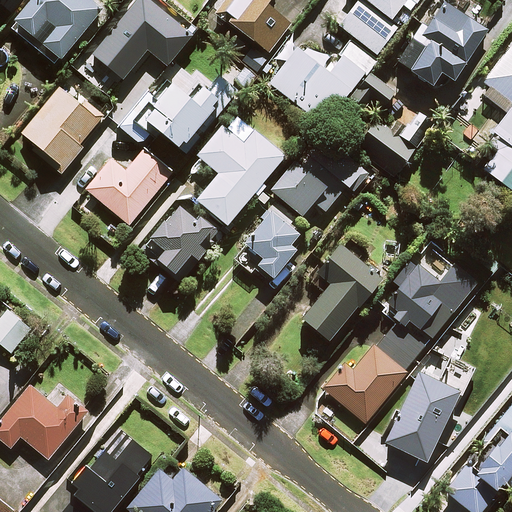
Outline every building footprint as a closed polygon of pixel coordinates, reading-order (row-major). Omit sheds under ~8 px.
[(30,0),(24,8),(13,21),(33,39),(47,23),(54,29),(41,44),(59,60),(104,7),(95,0),(30,0)] [(189,38),(144,0),(143,0),(93,59),(121,83),(150,49),(167,63),(189,38)] [(270,0),(235,0),(222,19),(267,51),(289,22),(266,5),(270,0)] [(353,37),(376,54),(395,29),(358,0),(339,26),(352,36),(353,37)] [(420,0),(365,0),(391,20),(402,4),(412,12),(420,0)] [(486,32),(444,2),(430,22),(427,20),(397,62),(431,86),(441,72),(452,80),(486,32)] [(347,96),(367,70),(378,56),(376,54),(353,37),(337,58),(309,36),(272,84),(325,125),(347,96)] [(511,105),(492,132),(511,146),(511,41),(482,82),(511,104),(511,105)] [(395,92),(367,70),(347,96),(364,110),(369,103),(380,111),(395,92)] [(187,99),(168,83),(154,99),(147,93),(120,126),(141,143),(154,127),(185,153),(208,125),(236,92),(218,76),(204,92),(197,86),(187,99)] [(100,122),(58,87),(21,132),(63,167),(100,122)] [(416,110),(399,134),(375,116),(363,133),(404,164),(410,156),(434,123),(416,110)] [(283,156),(232,113),(197,155),(218,173),(196,200),(226,225),(283,156)] [(511,146),(492,132),(486,141),(497,149),(483,169),(511,190),(511,146)] [(325,211),(344,187),(354,195),(370,177),(317,133),(302,152),(309,158),(302,167),(295,160),(270,190),(302,216),(313,202),(325,211)] [(170,173),(143,151),(125,172),(110,159),(86,189),(128,224),(170,173)] [(195,220),(177,205),(142,247),(182,280),(221,232),(200,214),(195,220)] [(251,274),(257,265),(273,278),(294,251),(289,246),(299,233),(271,210),(252,234),(232,260),(251,274)] [(380,279),(341,245),(317,273),(330,284),(301,317),(327,340),(380,279)] [(389,283),(396,289),(380,308),(395,320),(375,347),(372,344),(353,369),(344,363),(323,390),(367,423),(434,334),(475,282),(452,264),(438,280),(417,263),(412,268),(406,263),(389,283)] [(30,329),(8,310),(0,319),(0,343),(10,352),(30,329)] [(460,392),(418,370),(382,439),(424,461),(460,392)] [(0,417),(0,440),(8,448),(20,434),(47,457),(88,409),(59,385),(47,398),(30,383),(0,417)] [(511,401),(494,423),(505,432),(495,445),(490,440),(472,462),(469,459),(444,490),(470,511),(477,511),(511,470),(511,401)] [(56,511),(108,511),(135,479),(131,475),(148,453),(117,429),(69,489),(73,492),(56,511)] [(209,511),(220,499),(182,468),(173,480),(159,469),(127,509),(130,511),(209,511)] [(16,511),(0,499),(0,511),(16,511)]
